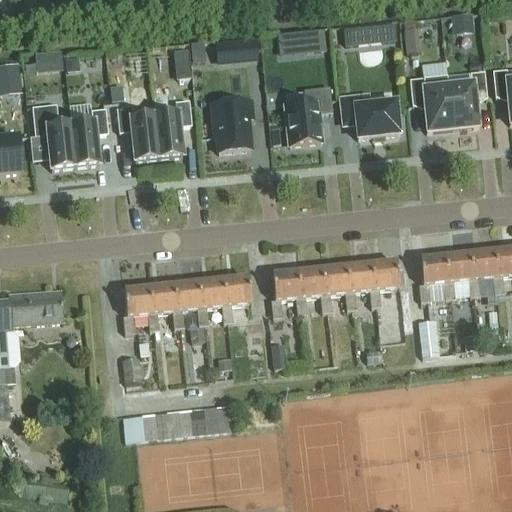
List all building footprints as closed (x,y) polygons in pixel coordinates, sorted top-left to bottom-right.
[(472,19),(451,21),(452,38),(473,37),(472,19)] [(393,29),(379,30),(381,47),(395,46),(393,29)] [(356,33),(342,34),(344,51),(358,50),(356,33)] [(416,34),(403,35),(405,59),(418,58),(416,34)] [(323,35),(303,37),(305,57),(325,55),(323,35)] [(256,43),(235,45),(237,68),(258,66),(256,43)] [(78,62),(66,63),(67,76),(79,74),(78,62)] [(0,70),(0,100),(22,98),(18,68),(0,70)] [(188,69),(174,70),(175,85),(189,84),(188,69)] [(511,129),(511,86),(508,87),(506,75),(492,77),(495,103),(508,102),(511,129)] [(471,90),(448,93),(452,135),(477,132),(474,105),(487,104),(484,77),(470,78),(471,90)] [(412,112),(425,110),(428,137),(452,135),(448,93),(447,81),(409,85),(412,112)] [(123,92),(108,94),(110,108),(125,106),(123,92)] [(289,152),(306,150),(321,149),(318,121),(332,119),(329,93),(303,96),(305,108),(285,110),(289,152)] [(368,112),(367,102),(341,105),(343,130),(356,129),(357,145),(398,141),(398,137),(402,136),(401,122),(396,122),(395,109),(368,112)] [(158,164),(172,163),(182,162),(179,132),(191,131),(189,106),(164,109),(166,121),(154,122),(158,164)] [(249,107),(212,110),(215,139),(219,138),(220,157),(249,155),(247,123),(251,123),(249,107)] [(58,127),(56,110),(32,113),(35,142),(47,141),(51,175),(75,173),(70,126),(58,127)] [(132,125),(130,113),(116,114),(119,139),(132,137),(135,167),(158,164),(154,122),(132,125)] [(108,139),(105,114),(91,116),(92,128),(71,130),(71,125),(70,126),(75,173),(98,170),(95,140),(108,139)] [(18,143),(0,144),(0,180),(21,178),(18,143)] [(495,284),(492,284),(493,301),(503,300),(501,283),(511,282),(511,255),(492,258),(495,284)] [(471,286),(467,287),(469,304),(479,303),(477,286),(492,284),(495,284),(492,258),(468,261),(471,286)] [(446,289),(442,289),(444,306),(454,305),(452,288),(467,287),(471,286),(468,261),(443,263),(446,289)] [(421,291),(418,292),(420,309),(444,306),(442,289),(446,289),(443,263),(419,266),(421,291)] [(372,297),(368,298),(370,315),(380,314),(378,296),(398,294),(395,268),(369,271),(372,297)] [(368,298),(372,297),(369,271),(345,273),(347,300),(344,300),(345,317),(355,316),(354,299),(361,298),(368,298)] [(323,302),(319,302),(321,319),(331,318),(329,302),(344,300),(347,300),(345,273),(320,276),(323,302)] [(298,305),(294,305),(296,322),(306,321),(304,304),(319,302),(323,302),(320,276),(295,279),(298,305)] [(273,307),(270,307),(271,325),(282,324),(280,307),(294,305),(298,305),(295,279),(271,281),(273,307)] [(224,313),(220,313),(222,330),(232,329),(230,312),(250,310),(247,284),(221,286),(224,313)] [(200,316),(196,316),(198,333),(207,332),(206,315),(220,313),(224,313),(221,286),(197,289),(200,316)] [(175,318),(171,319),(173,335),(183,334),(181,317),(196,316),(200,316),(197,289),(172,292),(175,318)] [(150,321),(146,321),(148,338),(158,337),(156,320),(171,319),(175,318),(172,292),(147,294),(150,321)] [(125,323),(122,323),(124,341),(134,340),(132,323),(146,321),(150,321),(147,294),(123,297),(125,323)] [(7,305),(0,305),(0,389),(16,389),(14,372),(8,373),(5,331),(63,327),(61,301),(53,301),(53,297),(7,300),(7,305)] [(496,316),(488,316),(489,328),(497,327),(496,316)] [(203,334),(189,335),(190,348),(204,347),(203,334)] [(452,336),(418,339),(420,362),(454,359),(452,336)] [(478,340),(463,341),(464,357),(479,356),(478,340)] [(68,343),(65,346),(66,350),(68,353),(72,352),(75,349),(74,345),(71,343),(68,343)] [(137,350),(138,362),(138,363),(147,362),(146,349),(137,350)] [(271,351),(273,374),(285,373),(283,349),(271,351)] [(379,355),(365,357),(367,368),(381,367),(379,355)] [(140,388),(137,363),(120,365),(122,390),(140,388)] [(230,363),(218,365),(219,376),(231,374),(230,363)] [(218,438),(231,437),(228,412),(228,411),(222,412),(218,412),(215,412),(218,438)] [(205,440),(218,438),(215,412),(203,414),(205,440)] [(205,440),(203,414),(190,415),(193,441),(205,440)] [(180,442),(193,441),(190,415),(177,417),(180,442)] [(168,444),(180,442),(177,417),(165,418),(168,444)] [(155,445),(168,444),(165,418),(152,419),(155,445)] [(142,446),(155,445),(152,419),(140,421),(142,446)] [(125,448),(142,446),(140,421),(122,423),(125,448)]
